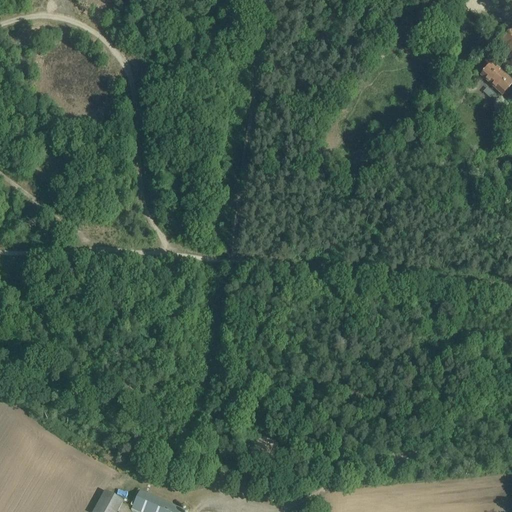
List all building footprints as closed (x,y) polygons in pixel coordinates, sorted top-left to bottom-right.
[(435,0),(414,19),(424,31),(447,12),(436,0),(435,0)] [(511,55),(511,30),(500,41),(511,55)] [(511,83),(492,65),(481,76),(502,96),(511,85),(511,83)] [(431,125),(420,115),(413,123),(423,133),(431,125)] [(132,509),(137,511),(184,511),(185,511),(140,491),(132,509)] [(93,511),(117,511),(122,503),(104,493),(93,511)]
